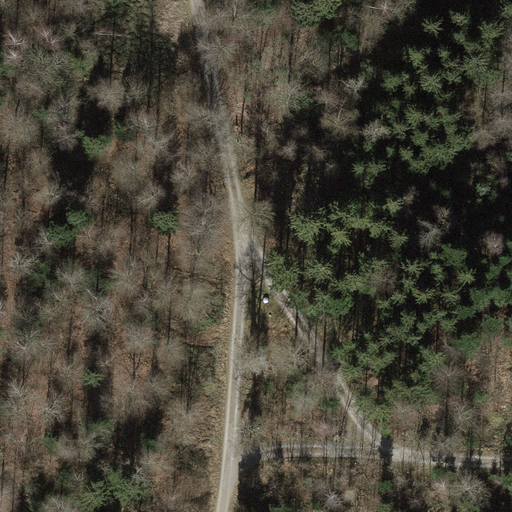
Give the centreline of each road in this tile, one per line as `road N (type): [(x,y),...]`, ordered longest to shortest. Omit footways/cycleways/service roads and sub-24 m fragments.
road 1 (track): [(198,0),(248,251),(222,511)]
road 2 (track): [(227,475),(272,450),(511,461)]
road 3 (track): [(248,251),(381,451)]
